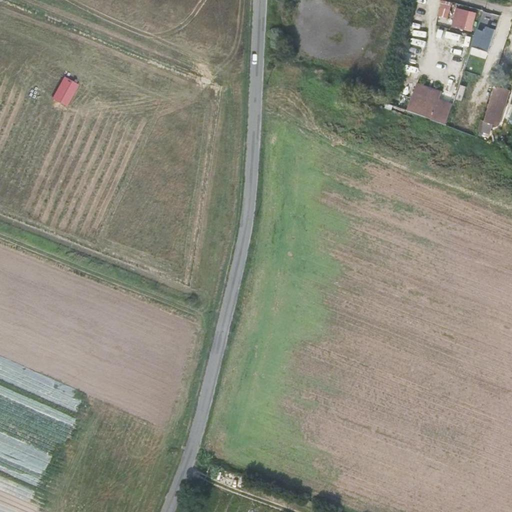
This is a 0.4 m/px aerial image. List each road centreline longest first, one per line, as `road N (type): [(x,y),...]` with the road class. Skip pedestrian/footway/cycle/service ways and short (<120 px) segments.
road 1 (unclassified): [(167,511),(194,441),(234,282),(255,86)]
road 2 (track): [(255,86),(40,0)]
